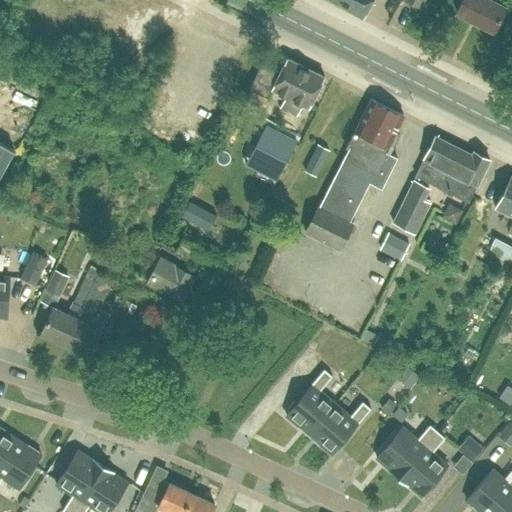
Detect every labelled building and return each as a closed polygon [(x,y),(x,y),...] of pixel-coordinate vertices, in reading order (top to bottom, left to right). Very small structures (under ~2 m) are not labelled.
[(334,0),(334,1),(363,18),(372,0),(334,0)] [(404,0),(420,9),(425,0),(404,0)] [(494,30),(505,7),(491,0),(461,0),(456,11),(494,30)] [(175,42),(186,20),(166,10),(155,32),(175,42)] [(324,76),(287,57),(279,72),(261,63),(249,88),(268,98),(272,89),(285,96),(280,107),(287,111),(287,110),(297,115),(302,105),(308,108),(324,76)] [(339,166),(369,182),(381,188),(397,157),(385,151),(403,115),(370,99),(346,147),(348,148),(339,166)] [(287,159),(297,139),(265,123),(255,142),(287,159)] [(471,154),(435,135),(415,175),(468,201),(489,159),(473,151),(471,154)] [(0,174),(14,150),(0,142),(0,174)] [(316,176),(329,150),(317,143),(303,170),(316,176)] [(349,221),(369,182),(339,166),(319,205),(318,205),(305,231),(339,249),(353,222),(349,221)] [(511,175),(495,207),(511,215),(511,223),(508,232),(511,234),(511,175)] [(415,234),(431,202),(424,199),(430,187),(413,179),(392,222),(415,234)] [(188,200),(180,215),(206,229),(214,215),(188,200)] [(400,260),(409,243),(388,232),(379,249),(400,260)] [(223,276),(232,258),(185,233),(175,251),(223,276)] [(502,259),(509,245),(494,238),(487,252),(498,258),(498,257),(502,259)] [(498,257),(498,258),(495,263),(502,267),(506,261),(511,264),(509,269),(511,270),(511,246),(509,245),(502,259),(498,257)] [(35,283),(47,258),(33,251),(21,277),(35,283)] [(182,300),(195,275),(159,256),(146,281),(182,300)] [(41,333),(65,344),(77,318),(98,274),(88,269),(66,313),(53,307),(41,333)] [(41,299),(55,305),(69,276),(55,269),(41,299)] [(77,318),(65,344),(88,355),(101,329),(89,323),(111,280),(98,274),(77,318)] [(0,316),(7,316),(9,276),(0,275),(0,316)] [(103,322),(114,327),(124,305),(113,300),(103,322)] [(312,371),(328,353),(321,347),(305,365),(312,371)] [(404,365),(394,377),(408,389),(418,377),(404,365)] [(309,434),(335,403),(320,390),(332,375),(324,368),(310,384),(311,385),(297,402),(294,400),(287,408),(289,410),(286,414),(309,434)] [(388,398),(380,408),(388,414),(396,404),(388,398)] [(335,403),(309,434),(331,453),(356,423),(357,423),(370,408),(362,401),(350,415),(335,403)] [(511,423),(509,421),(501,431),(511,441),(511,423)] [(398,476),(437,430),(429,424),(417,438),(402,426),(376,457),(398,476)] [(0,461),(16,437),(0,427),(0,461)] [(437,430),(398,476),(421,495),(447,464),(432,451),(445,437),(437,430)] [(41,454),(16,437),(0,461),(0,480),(2,477),(19,488),(41,454)] [(463,454),(472,461),(483,447),(475,440),(463,454)] [(77,449),(56,483),(72,494),(62,510),(65,511),(72,511),(102,465),(77,449)] [(102,465),(72,511),(84,511),(89,505),(100,511),(107,511),(127,481),(102,465)] [(481,511),(493,511),(511,490),(511,474),(507,481),(492,468),(466,499),(481,511)] [(182,511),(192,493),(169,482),(165,492),(147,484),(135,509),(141,511),(155,511),(158,506),(168,510),(167,511),(182,511)] [(511,511),(511,490),(493,511),(511,511)] [(210,511),(214,503),(192,493),(182,511),(210,511)] [(22,495),(17,504),(22,508),(28,499),(22,495)]
